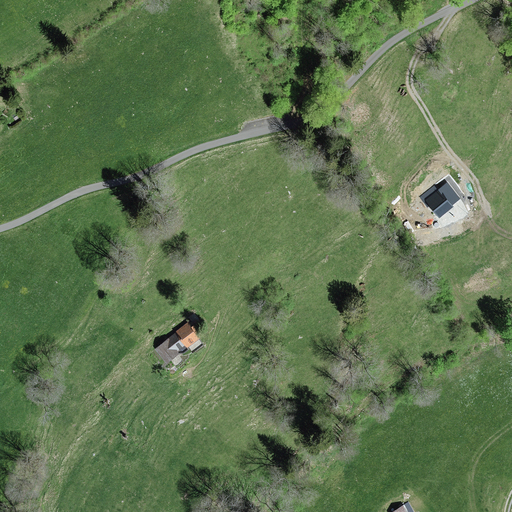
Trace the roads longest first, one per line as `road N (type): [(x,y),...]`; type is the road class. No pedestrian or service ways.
road 1 (tertiary): [(476,0),(402,35),(362,66),(332,106),(79,192),(0,229)]
road 2 (track): [(283,125),(311,69),(307,0)]
